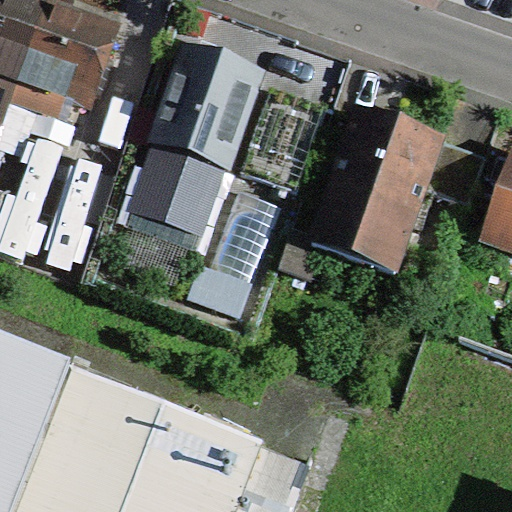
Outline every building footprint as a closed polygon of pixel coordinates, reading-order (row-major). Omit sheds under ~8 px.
[(18,85),(46,6),(28,0),(0,0),(0,121),(4,123),(18,85)] [(117,31),(46,6),(18,85),(89,110),(117,31)] [(227,168),(260,80),(187,52),(153,143),(166,148),(150,191),(199,209),(216,164),(227,168)] [(312,247),(393,276),(424,192),(442,144),(361,114),(312,247)] [(487,160),(442,144),(424,192),(469,209),(487,160)] [(511,251),(511,189),(492,245),(511,251)] [(308,239),(293,233),(279,270),(307,281),(316,258),(302,253),(308,239)] [(511,359),(463,340),(421,448),(511,483),(511,359)] [(0,511),(16,511),(70,377),(0,349),(0,511)] [(236,511),(260,452),(70,377),(16,511),(236,511)]
